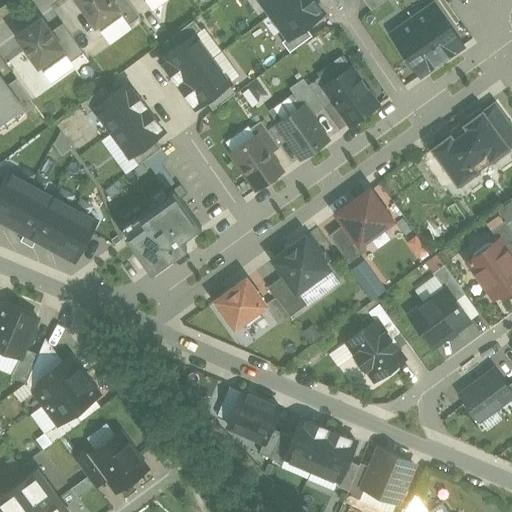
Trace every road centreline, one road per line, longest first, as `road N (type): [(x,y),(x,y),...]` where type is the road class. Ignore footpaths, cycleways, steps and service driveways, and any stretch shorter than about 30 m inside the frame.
road 1 (residential): [(379,423),(140,326)]
road 2 (residential): [(265,239),(143,72)]
road 3 (residential): [(426,124),(265,239)]
road 4 (residential): [(379,423),(511,324)]
road 5 (residential): [(265,239),(140,326)]
road 6 (residential): [(140,326),(0,268)]
road 7 (residential): [(511,478),(379,423)]
road 8 (residential): [(345,15),(426,124)]
